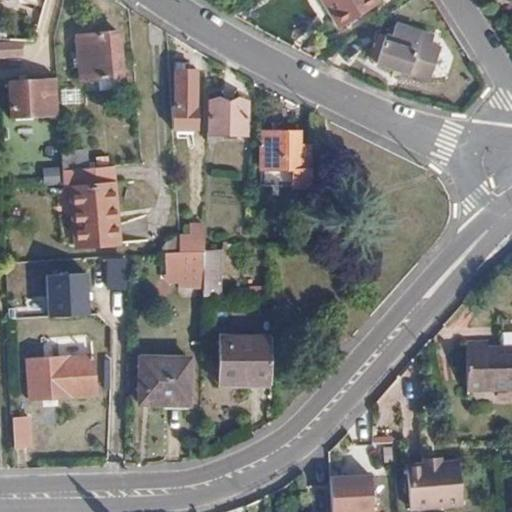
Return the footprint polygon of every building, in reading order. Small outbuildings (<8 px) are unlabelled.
[(375,4),(372,0),(320,0),(327,12),(325,13),(334,28),(375,4)] [(430,79),(440,46),(419,40),(422,32),(396,24),(391,37),(379,33),(372,53),(378,54),(375,62),(430,79)] [(121,77),(116,32),(77,36),(81,80),(121,77)] [(0,39),(0,55),(20,55),(19,38),(0,39)] [(175,111),(171,111),(172,128),(196,128),(196,70),(176,67),(175,111)] [(54,115),(51,79),(4,84),(7,121),(54,115)] [(207,133),(246,133),(247,101),(208,101),(207,133)] [(311,186),(311,146),(298,145),(297,131),(260,131),(259,168),(290,169),(290,186),(311,186)] [(59,170),(83,169),(82,153),(58,154),(59,170)] [(112,247),(109,167),(83,169),(59,170),(61,187),(67,186),(70,248),(112,247)] [(259,183),(245,182),(244,202),(258,202),(259,183)] [(204,251),(205,225),(189,225),(190,235),(180,235),(181,252),(204,251)] [(88,273),(47,275),(49,319),(90,317),(88,273)] [(511,324),(501,324),(499,348),(485,348),(485,343),(465,343),(465,391),(511,389),(511,324)] [(92,393),(90,353),(25,358),(27,398),(92,393)] [(224,401),(270,399),(270,354),(225,356),(224,401)] [(188,407),(189,364),(140,362),(139,407),(188,407)] [(11,418),(13,448),(28,447),(27,418),(11,418)] [(459,461),(443,462),(443,457),(421,459),(422,464),(407,465),(411,511),(463,507),(459,461)] [(376,494),(376,470),(345,470),(345,494),(376,494)] [(337,511),(338,493),(318,492),(316,511),(337,511)]
